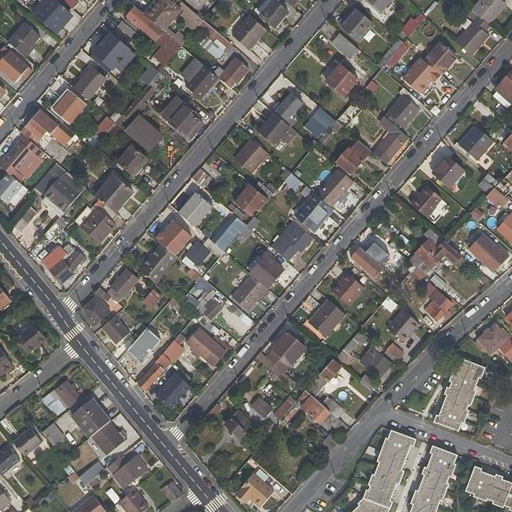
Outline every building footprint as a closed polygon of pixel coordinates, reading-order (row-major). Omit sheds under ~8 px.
[(22,0),(21,2),(57,33),(71,16),(52,0),(22,0)] [(73,0),(61,0),(73,10),(78,4),(73,0)] [(178,0),(155,0),(143,14),(146,17),(160,0),(168,0),(177,7),(181,2),(178,0)] [(203,21),(196,15),(181,2),(177,7),(168,0),(160,0),(146,17),(163,31),(176,16),(185,23),(186,21),(196,29),(203,21)] [(188,0),(198,9),(206,0),(188,0)] [(220,11),(229,0),(220,0),(215,6),(220,11)] [(274,28),(287,12),(273,0),(272,0),(260,15),(274,28)] [(366,0),(381,13),(391,0),(366,0)] [(500,0),(480,0),(471,11),(477,17),(487,26),(505,4),(500,0)] [(163,67),(181,47),(163,31),(146,17),(143,14),(134,7),(127,16),(129,17),(126,21),(141,34),(143,31),(162,47),(153,57),(161,63),(155,69),(159,73),(163,67)] [(373,25),(355,10),(348,19),(341,26),(359,42),(373,25)] [(206,17),(199,12),(196,15),(203,21),(206,17)] [(249,50),(266,30),(249,15),(232,35),(249,50)] [(338,23),(341,26),(348,19),(345,16),(338,23)] [(489,35),(484,30),(487,26),(477,17),(455,43),(471,56),(489,35)] [(224,52),(230,44),(203,21),(196,29),(205,36),(224,52)] [(406,31),(410,35),(419,25),(414,21),(406,31)] [(117,26),(133,40),(137,35),(121,22),(117,26)] [(8,42),(23,55),(33,44),(40,37),(24,24),(8,42)] [(113,69),(130,49),(111,33),(94,53),(113,69)] [(350,60),(358,50),(339,33),(331,43),(350,60)] [(221,62),(227,55),(224,52),(205,36),(199,43),(221,62)] [(400,48),(403,43),(399,40),(377,66),(381,69),(395,53),(400,48)] [(456,58),(439,43),(423,61),(435,71),(441,76),(456,58)] [(26,58),(35,46),(33,44),(23,55),(26,58)] [(400,58),(404,51),(400,48),(395,53),(400,58)] [(21,74),(26,77),(32,70),(8,50),(0,60),(0,69),(15,82),(21,74)] [(214,74),(203,65),(195,58),(185,70),(186,70),(182,76),(189,82),(186,86),(200,99),(218,77),(214,74)] [(223,72),(219,68),(214,74),(218,77),(230,88),(235,82),(237,84),(248,69),(235,58),(223,72)] [(426,81),(435,71),(423,61),(422,60),(417,66),(423,71),(415,81),(420,87),(423,84),(427,88),(417,99),(429,109),(442,94),(426,81)] [(148,71),(147,72),(155,78),(159,73),(155,69),(148,64),(145,68),(148,71)] [(350,73),(340,65),(335,71),(326,82),(343,97),(358,80),(355,78),(358,75),(352,70),(350,73)] [(169,81),(174,76),(163,67),(159,73),(169,81)] [(74,88),(88,100),(105,80),(91,68),(74,88)] [(331,68),(322,78),(326,82),(335,71),(331,68)] [(503,84),(492,96),(507,109),(510,106),(511,107),(511,73),(510,72),(501,82),(503,84)] [(155,78),(137,98),(125,112),(123,115),(130,121),(141,108),(144,110),(148,105),(145,103),(155,91),(159,95),(169,81),(159,73),(155,78)] [(371,80),(366,76),(354,91),(358,95),(366,87),(371,80)] [(372,92),(378,86),(371,80),(366,87),(372,92)] [(343,104),(347,108),(358,95),(354,91),(343,104)] [(69,122),(84,105),(69,92),(54,109),(69,122)] [(291,93),(280,106),(274,113),(285,123),(294,114),(303,103),(291,93)] [(418,110),(421,113),(426,108),(409,93),(405,98),(403,97),(389,113),(392,116),(390,120),(399,128),(401,125),(404,127),(418,110)] [(164,117),(185,135),(198,119),(190,113),(192,110),(177,98),(167,109),(169,111),(164,117)] [(277,103),(271,110),(274,113),(280,106),(277,103)] [(125,112),(118,106),(108,118),(115,124),(123,115),(125,112)] [(326,127),(329,129),(336,121),(333,119),(332,121),(319,110),(303,128),(316,139),(326,127)] [(25,137),(35,146),(48,130),(66,145),(75,134),(61,123),(58,126),(40,111),(21,133),(25,137)] [(115,124),(108,118),(102,113),(95,121),(108,133),(115,124)] [(260,134),(274,145),(290,127),(285,123),(274,113),(268,120),(270,123),(260,134)] [(296,116),(294,114),(285,123),(290,127),(290,128),(296,121),(294,119),(296,116)] [(345,122),(339,117),(336,121),(341,126),(345,122)] [(137,118),(125,132),(149,152),(161,138),(137,118)] [(391,133),(373,154),(385,164),(408,138),(384,118),(380,123),(391,133)] [(188,137),(201,122),(198,119),(185,135),(188,137)] [(268,120),(258,132),(260,134),(270,123),(268,120)] [(335,133),(341,126),(336,121),(329,129),(335,133)] [(477,161),(493,142),(475,126),(458,145),(456,143),(454,145),(464,155),(467,152),(477,161)] [(333,136),(327,131),(319,141),(325,146),(333,136)] [(511,134),(500,148),(511,158),(511,134)] [(25,137),(0,165),(0,166),(9,174),(19,183),(24,178),(18,173),(34,154),(40,159),(45,154),(42,151),(35,146),(25,137)] [(237,161),(251,173),(268,154),(251,139),(246,145),(248,148),(237,161)] [(363,165),(361,163),(371,152),(358,140),(350,149),(348,147),(335,162),(350,175),(355,170),(357,172),(363,165)] [(132,145),(117,162),(134,177),(142,167),(149,159),(132,145)] [(246,145),(234,159),(237,161),(248,148),(246,145)] [(314,157),(316,158),(320,153),(313,147),(307,155),(312,159),(314,157)] [(449,188),(463,171),(448,157),(433,174),(449,188)] [(77,181),(88,168),(82,163),(71,176),(77,181)] [(136,179),(145,169),(142,167),(134,177),(136,179)] [(280,175),(285,180),(291,174),(286,168),(280,175)] [(211,179),(200,169),(192,178),(203,189),(211,179)] [(353,182),(339,169),(320,191),(332,201),(343,189),(345,191),(353,182)] [(64,212),(77,197),(49,172),(35,187),(46,197),(64,212)] [(85,188),(77,181),(71,176),(66,172),(63,175),(82,192),(85,188)] [(0,198),(7,204),(22,186),(19,183),(9,174),(0,184),(0,198)] [(484,179),(495,188),(498,183),(488,174),(484,179)] [(297,189),(302,182),(291,175),(286,182),(297,189)] [(133,192),(114,176),(95,197),(102,203),(114,213),(133,192)] [(478,185),(488,194),(494,188),(483,179),(478,185)] [(258,182),(254,187),(268,200),(273,194),(266,188),(258,182)] [(277,189),(270,183),(266,188),(273,194),(277,189)] [(255,209),(258,212),(267,201),(249,185),(235,201),(250,215),(255,209)] [(412,205),(427,219),(434,211),(436,209),(435,208),(441,201),(442,200),(429,188),(419,199),(418,198),(412,205)] [(496,207),(505,197),(494,188),(488,194),(485,197),(496,207)] [(332,201),(320,191),(317,195),(331,208),(345,191),(343,189),(332,201)] [(212,207),(197,193),(179,213),(195,227),(212,207)] [(296,216),(312,230),(331,208),(317,195),(315,193),(296,216)] [(42,202),(60,218),(64,212),(46,197),(42,202)] [(439,216),(447,206),(441,201),(435,208),(436,209),(434,211),(439,216)] [(240,220),(231,212),(219,202),(216,205),(231,218),(211,241),(224,252),(233,241),(236,239),(246,226),(240,220)] [(116,224),(113,221),(117,216),(114,213),(102,203),(81,227),(100,243),(116,224)] [(32,218),(36,213),(30,208),(26,213),(32,218)] [(243,216),(234,208),(231,212),(240,220),(243,216)] [(26,213),(25,212),(14,225),(15,226),(26,213)] [(21,231),(32,218),(26,213),(15,226),(21,231)] [(511,242),(511,213),(497,230),(511,242)] [(271,247),(274,250),(287,262),(297,250),(301,253),(313,239),(306,234),(306,232),(294,221),(271,247)] [(161,235),(159,238),(159,242),(161,244),(175,256),(192,237),(175,223),(165,235),(165,234),(161,235)] [(380,223),(374,231),(385,241),(391,233),(380,223)] [(214,231),(206,224),(200,232),(208,238),(214,231)] [(236,239),(241,244),(252,231),(246,226),(236,239)] [(493,272),(508,257),(500,249),(498,251),(482,235),(469,248),(493,272)] [(258,243),(271,254),(274,250),(271,247),(261,239),(258,243)] [(408,261),(416,268),(437,247),(429,240),(408,261)] [(444,254),(453,262),(460,255),(443,240),(437,247),(416,268),(424,275),(444,254)] [(210,253),(198,242),(181,261),(190,269),(201,278),(206,273),(198,266),(210,253)] [(160,278),(177,257),(175,256),(161,244),(144,263),(160,278)] [(374,278),(383,268),(359,247),(351,257),(374,278)] [(58,249),(42,262),(60,284),(74,273),(72,272),(80,262),(84,266),(88,262),(75,251),(65,263),(64,261),(66,259),(58,249)] [(263,263),(252,276),(259,282),(261,280),(268,287),(274,279),(276,281),(280,277),(278,275),(287,264),(276,254),(266,266),(263,263)] [(160,278),(144,263),(139,269),(155,284),(160,278)] [(412,273),(419,279),(424,275),(416,268),(412,273)] [(126,269),(110,287),(106,293),(111,297),(118,303),(137,279),(126,269)] [(197,283),(201,278),(190,269),(187,273),(197,283)] [(348,306),(364,287),(348,273),(331,292),(348,306)] [(261,295),(264,298),(269,291),(259,282),(252,276),(251,274),(232,296),(248,310),(261,295)] [(111,297),(106,293),(98,286),(93,292),(95,296),(82,307),(84,318),(92,328),(110,312),(100,299),(101,297),(106,302),(111,297)] [(0,309),(11,300),(0,287),(0,309)] [(195,291),(193,288),(186,295),(189,298),(195,291)] [(151,308),(161,297),(153,290),(144,301),(151,308)] [(438,321),(443,315),(446,318),(450,313),(447,310),(453,304),(437,290),(430,297),(434,301),(426,311),(438,321)] [(232,296),(228,301),(244,314),(248,310),(232,296)] [(172,298),(168,303),(174,309),(179,304),(172,298)] [(196,308),(185,298),(179,304),(187,311),(194,317),(198,321),(202,316),(194,310),(196,308)] [(211,318),(220,309),(210,299),(201,308),(211,318)] [(325,337),(345,314),(328,300),(309,323),(325,337)] [(174,309),(183,316),(187,311),(179,304),(174,309)] [(386,330),(403,344),(419,325),(403,311),(386,330)] [(129,332),(116,315),(102,328),(116,345),(129,332)] [(140,323),(132,332),(138,337),(145,328),(140,323)] [(507,340),(495,324),(477,340),(480,343),(476,346),(483,355),(487,351),(490,355),(496,350),(498,348),(503,354),(501,356),(506,362),(511,357),(511,348),(506,341),(507,340)] [(46,339),(34,325),(16,339),(28,354),(46,339)] [(198,354),(212,366),(229,347),(221,341),(219,344),(200,327),(188,341),(200,352),(198,354)] [(360,346),(367,338),(359,330),(336,356),(342,363),(358,343),(360,346)] [(308,350),(287,332),(266,357),(287,374),(308,350)] [(180,333),(164,352),(172,359),(181,349),(178,346),(185,338),(180,333)] [(140,371),(131,378),(136,385),(138,383),(146,373),(143,371),(157,356),(149,349),(144,354),(135,341),(122,356),(133,371),(137,367),(140,371)] [(404,355),(392,344),(387,350),(399,361),(404,355)] [(361,361),(376,374),(384,364),(379,360),(382,357),(372,348),(361,361)] [(0,377),(2,376),(0,373),(0,371),(11,364),(0,350),(0,377)] [(384,353),(396,364),(399,361),(387,350),(384,353)] [(273,415),(280,421),(299,399),(306,391),(287,374),(266,357),(260,352),(255,357),(273,373),(283,381),(279,386),(279,387),(289,396),(273,415)] [(327,353),(318,363),(324,369),(333,359),(327,353)] [(163,354),(146,373),(138,383),(146,391),(168,366),(167,365),(171,361),(163,354)] [(333,359),(324,369),(306,391),(317,401),(323,394),(320,391),(342,367),(333,359)] [(481,379),(485,368),(462,360),(458,370),(456,369),(454,368),(449,382),(451,382),(454,383),(451,390),(448,389),(446,388),(444,394),(446,395),(449,396),(440,418),(438,416),(436,415),(433,422),(458,432),(461,423),(464,424),(468,411),(466,410),(468,405),(470,406),(476,391),(474,390),(478,379),(481,379)] [(0,373),(2,376),(13,367),(11,364),(0,371),(0,373)] [(273,373),(269,378),(279,386),(283,381),(273,373)] [(176,374),(155,397),(171,410),(178,402),(184,395),(191,388),(176,374)] [(365,375),(359,382),(370,391),(376,384),(365,375)] [(43,400),(58,419),(83,400),(67,381),(43,400)] [(324,419),(336,429),(342,422),(337,417),(324,406),(317,401),(306,391),(299,399),(304,404),(301,407),(320,424),(324,419)] [(446,395),(438,416),(440,418),(449,396),(446,395)] [(259,398),(255,402),(268,413),(271,409),(259,398)] [(72,416),(89,438),(92,436),(109,422),(111,420),(93,399),(72,416)] [(343,411),(330,399),(324,406),(337,417),(343,411)] [(251,406),(264,418),(268,413),(255,402),(251,406)] [(214,415),(210,410),(203,418),(208,422),(214,415)] [(224,424),(240,440),(254,425),(244,415),(239,410),(224,424)] [(258,422),(248,412),(244,415),(254,425),(258,422)] [(108,456),(125,441),(109,422),(92,436),(108,456)] [(65,437),(54,423),(43,432),(54,446),(65,437)] [(43,443),(31,428),(13,443),(25,457),(43,443)] [(383,511),(384,511),(387,511),(392,502),(389,501),(387,500),(393,483),(396,484),(398,485),(403,471),(401,470),(398,470),(408,445),(411,446),(413,447),(415,440),(391,431),(388,439),(385,439),(377,461),(379,462),(374,475),(372,475),(367,484),(369,485),(368,490),(366,489),(362,499),(357,503),(359,505),(352,511),(383,511)] [(330,434),(321,443),(331,451),(339,442),(330,434)] [(401,470),(411,446),(408,445),(398,470),(401,470)] [(432,446),(429,453),(431,453),(434,454),(429,469),(426,468),(424,467),(421,475),(423,475),(426,477),(420,493),(417,491),(415,497),(413,497),(410,504),(412,505),(415,506),(412,511),(435,511),(440,501),(442,501),(448,484),(446,483),(449,477),(451,478),(456,465),(454,464),(457,455),(432,446)] [(20,461),(8,447),(0,453),(0,472),(2,475),(20,461)] [(431,453),(426,468),(429,469),(434,454),(431,453)] [(137,456),(127,464),(121,457),(108,468),(125,489),(148,470),(137,456)] [(80,478),(86,485),(105,471),(98,463),(80,478)] [(511,481),(511,483),(510,486),(500,483),(502,479),(502,476),(496,474),(494,477),(493,480),(479,475),(480,471),(481,469),(475,466),(465,491),(474,495),(473,497),(485,502),(486,499),(493,502),(492,504),(502,508),(503,505),(509,508),(509,511),(511,511),(511,481)] [(494,477),(480,471),(479,475),(493,480),(494,477)] [(423,475),(417,491),(420,493),(426,477),(423,475)] [(273,493),(253,476),(238,494),(247,502),(251,498),(261,507),(273,493)] [(172,482),(162,491),(173,504),(183,496),(172,482)] [(389,501),(396,484),(393,483),(387,500),(389,501)] [(2,492),(0,489),(0,509),(10,502),(6,497),(8,495),(4,490),(2,492)] [(126,511),(144,511),(150,508),(135,490),(119,503),(126,511)] [(236,496),(245,504),(247,502),(238,494),(236,496)] [(107,511),(94,496),(74,511),(107,511)]
